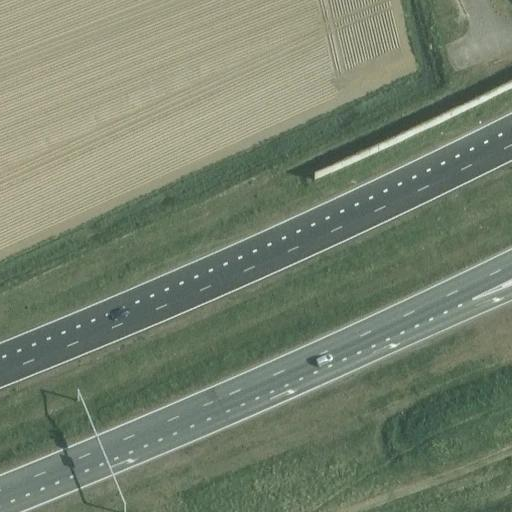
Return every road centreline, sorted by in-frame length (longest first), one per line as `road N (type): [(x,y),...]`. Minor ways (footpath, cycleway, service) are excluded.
road 1 (trunk): [(511,143),(245,271),(0,375)]
road 2 (trunk): [(0,490),(457,295)]
road 3 (track): [(339,511),(511,445)]
